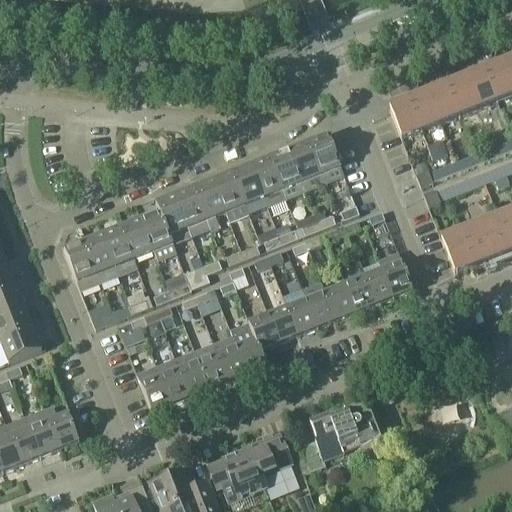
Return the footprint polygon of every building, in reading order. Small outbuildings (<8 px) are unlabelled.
[(511,86),(505,68),(486,76),(497,105),(511,99),(511,86)] [(478,113),(497,105),(486,76),(467,83),(478,113)] [(467,83),(448,91),(460,120),(478,113),(467,83)] [(448,91),(429,98),(441,128),(460,120),(448,91)] [(429,98),(410,106),(422,135),(441,128),(429,98)] [(402,143),(422,135),(410,106),(390,114),(402,143)] [(328,139),(308,147),(324,189),(345,181),(328,139)] [(511,143),(493,151),(497,161),(511,155),(511,143)] [(442,144),(427,150),(433,165),(448,159),(442,144)] [(288,155),(305,197),(324,189),(308,147),(288,155)] [(493,151),(474,158),(479,168),(497,161),(493,151)] [(287,204),(305,197),(288,155),(270,162),(287,204)] [(460,176),(479,168),(474,158),(455,166),(460,176)] [(287,204),(270,162),(251,170),(264,202),(268,211),(287,204)] [(455,166),(437,173),(441,184),(460,176),(455,166)] [(506,180),(511,177),(511,166),(501,171),(505,180),(506,180)] [(416,172),(419,179),(428,175),(430,175),(427,168),(416,172)] [(244,210),(264,202),(251,170),(231,178),(244,210)] [(501,171),(482,178),(486,188),(495,185),(505,180),(501,171)] [(433,187),(441,184),(437,173),(429,176),(428,175),(419,179),(416,180),(421,193),(434,188),(433,187)] [(244,210),(231,178),(212,185),(225,217),(229,227),(248,219),(244,210)] [(482,178),(463,186),(467,195),(486,188),(482,178)] [(505,180),(495,185),(498,193),(510,188),(506,180),(505,180)] [(215,222),(225,217),(212,185),(194,192),(207,225),(206,225),(210,234),(210,235),(219,232),(215,222)] [(463,186),(444,193),(448,203),(467,195),(463,186)] [(194,192),(175,200),(192,241),(210,234),(206,225),(207,225),(194,192)] [(441,206),(448,203),(444,193),(437,196),(436,195),(424,199),(429,212),(441,207),(441,206)] [(156,207),(159,216),(169,240),(170,240),(173,248),(192,241),(175,200),(156,207)] [(341,216),(344,225),(360,219),(356,210),(341,216)] [(169,240),(159,216),(139,225),(152,257),(154,256),(157,266),(177,258),(173,249),(173,248),(170,240),(169,240)] [(382,217),(369,222),(372,229),(385,224),(382,217)] [(511,217),(462,237),(475,271),(511,255),(511,217)] [(320,235),(336,228),(333,220),(317,226),(320,235)] [(120,232),(137,274),(138,274),(135,264),(152,257),(139,225),(120,232)] [(306,240),(320,235),(317,226),(302,232),(306,240)] [(357,227),(342,232),(345,240),(360,234),(357,227)] [(118,282),(137,274),(120,232),(101,239),(118,282)] [(345,240),(342,232),(331,237),(333,245),(345,240)] [(282,250),(298,243),(295,235),(279,241),(282,250)] [(475,271),(462,237),(442,245),(455,278),(475,271)] [(118,282),(101,239),(84,246),(100,288),(101,289),(118,282)] [(268,255),(282,250),(279,241),(264,247),(268,255)] [(319,242),(305,247),(308,255),(322,249),(319,242)] [(84,246),(64,254),(81,296),(100,288),(84,246)] [(308,255),(305,247),(293,252),(296,260),(308,255)] [(244,265),(260,258),(257,250),(241,256),(244,265)] [(230,270),(244,265),(241,256),(226,262),(230,270)] [(266,262),(269,270),(284,264),(281,257),(266,262)] [(378,266),(392,303),(413,295),(398,257),(378,264),(378,266)] [(4,260),(0,261),(0,283),(12,279),(4,260)] [(269,270),(266,262),(255,267),(258,275),(269,270)] [(219,265),(204,271),(207,279),(222,273),(219,265)] [(359,274),(373,311),(392,303),(378,266),(359,274)] [(210,287),(207,279),(204,271),(199,273),(202,281),(192,285),(195,293),(210,287)] [(229,277),(232,285),(246,280),(243,272),(229,277)] [(344,290),(355,318),(373,311),(359,274),(358,272),(340,280),(344,290)] [(12,279),(0,283),(0,305),(19,298),(12,279)] [(233,286),(220,292),(223,299),(236,294),(233,286)] [(302,295),(306,305),(317,333),(336,325),(325,297),(321,288),(302,295)] [(184,289),(169,295),(173,304),(188,298),(184,289)] [(336,325),(355,318),(344,290),(325,297),(336,325)] [(173,304),(169,295),(154,301),(157,310),(173,304)] [(208,296),(194,302),(197,309),(211,304),(208,296)] [(19,298),(0,305),(0,327),(26,317),(19,298)] [(194,302),(182,307),(185,314),(197,309),(194,302)] [(146,304),(131,310),(134,319),(150,313),(146,304)] [(306,305),(286,312),(298,340),(317,333),(306,305)] [(134,319),(131,310),(116,316),(119,325),(134,319)] [(170,311),(156,317),(159,324),(173,319),(170,311)] [(286,312),(268,319),(280,347),(298,340),(286,312)] [(26,317),(0,327),(0,344),(1,349),(34,336),(26,317)] [(156,317),(144,322),(147,329),(159,324),(156,317)] [(96,334),(111,328),(108,319),(92,326),(96,334)] [(260,355),(261,355),(280,347),(268,319),(249,327),(255,344),(256,344),(260,355)] [(159,324),(147,329),(148,330),(151,338),(157,340),(164,337),(159,324)] [(118,332),(121,339),(135,334),(132,327),(118,332)] [(34,336),(1,349),(9,368),(42,355),(34,336)] [(232,341),(213,348),(229,387),(247,380),(236,352),(232,341)] [(268,372),(261,355),(260,355),(256,344),(255,344),(236,352),(247,380),(268,372)] [(209,395),(229,387),(213,348),(194,356),(209,395)] [(453,363),(464,358),(461,349),(449,354),(453,363)] [(190,402),(209,395),(194,356),(175,363),(190,402)] [(35,373),(49,368),(45,361),(32,366),(35,373)] [(172,410),(190,402),(175,363),(156,371),(172,410)] [(10,384),(23,378),(20,371),(7,376),(10,384)] [(152,417),(172,410),(156,371),(136,378),(140,388),(141,389),(152,417)] [(10,384),(7,376),(0,378),(0,396),(13,392),(10,384)] [(318,445),(316,446),(300,452),(310,477),(326,471),(324,465),(344,457),(342,452),(359,446),(367,466),(394,455),(377,413),(366,417),(360,402),(344,408),(347,416),(330,423),(328,417),(310,424),(318,445)] [(53,410),(43,414),(59,454),(80,446),(68,418),(58,422),(57,421),(53,410)] [(499,438),(511,433),(511,411),(492,420),(499,438)] [(43,414),(24,421),(40,462),(59,454),(43,414)] [(24,421),(5,429),(10,441),(21,469),(40,462),(24,421)] [(5,429),(0,430),(0,471),(2,477),(21,469),(10,441),(5,429)] [(280,438),(248,450),(250,456),(251,456),(265,493),(297,481),(280,438)] [(239,458),(209,470),(217,492),(222,491),(228,507),(265,493),(251,456),(250,456),(240,460),(239,458)] [(219,511),(208,483),(194,489),(189,474),(151,489),(159,511),(219,511)] [(113,499),(93,507),(94,511),(137,511),(133,500),(121,505),(119,499),(114,502),(113,499)] [(309,499),(298,503),(301,511),(308,511),(314,510),(309,499)]
